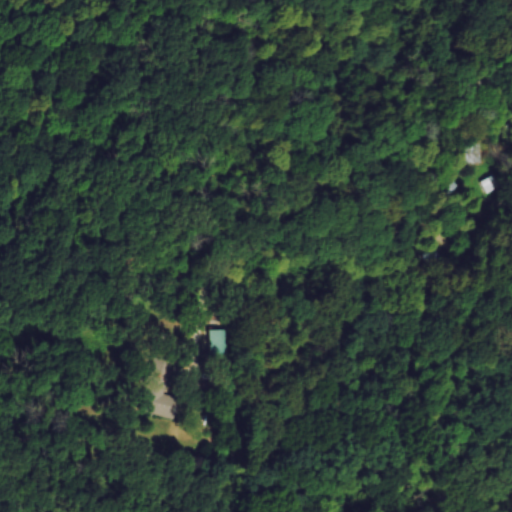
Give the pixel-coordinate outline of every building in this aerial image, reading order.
[(469,143),(470,165),(487,164),(486,143),(469,143)] [(479,192),(480,209),(499,208),(498,192),(479,192)] [(414,234),(404,248),(422,261),(432,247),(414,234)] [(217,356),(234,356),(234,329),(217,329),(217,356)] [(181,418),(185,396),(170,393),(177,360),(157,356),(146,411),(181,418)]
